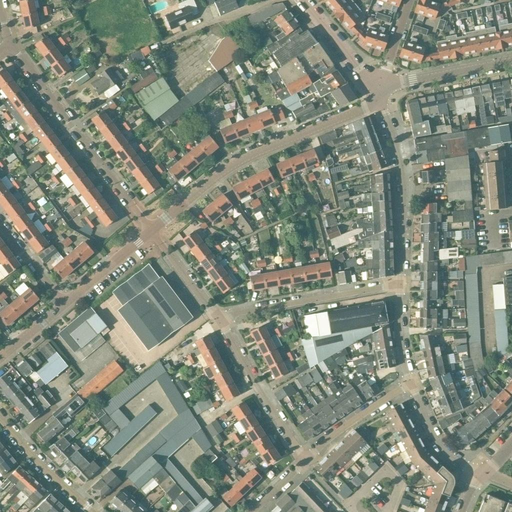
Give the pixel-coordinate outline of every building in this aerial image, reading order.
[(22,16),(35,13),(32,0),(19,3),(22,16)] [(193,20),(191,16),(198,13),(192,0),(187,0),(177,4),(180,10),(165,16),(166,19),(164,20),(167,27),(169,27),(171,29),(193,20)] [(220,16),(249,4),(247,0),(220,0),(214,3),(220,16)] [(335,14),(351,0),(336,0),(328,7),(335,14)] [(358,8),(351,0),(335,14),(334,14),(341,22),(358,8)] [(378,0),(378,1),(383,2),(381,8),(386,10),(389,0),(378,0)] [(389,0),(386,10),(391,11),(392,6),(397,7),(399,0),(389,0)] [(422,22),(424,16),(429,1),(425,0),(418,0),(414,13),(419,15),(417,20),(422,22)] [(439,6),(439,5),(429,1),(424,16),(434,20),(436,13),(447,8),(445,4),(440,6),(439,6)] [(282,3),(271,6),(275,14),(286,8),(282,3)] [(271,6),(271,5),(265,8),(270,17),(275,14),(271,6)] [(265,8),(259,11),(264,20),(270,17),(265,8)] [(359,31),(354,25),(360,19),(357,15),(361,12),(358,8),(341,22),(348,30),(350,28),(356,34),(359,31)] [(266,25),(269,29),(277,25),(280,28),(293,18),(287,10),(273,21),(266,25)] [(254,13),(256,18),(259,22),(261,21),(264,20),(259,11),(254,13)] [(25,29),(38,26),(35,13),(22,16),(25,29)] [(249,16),(251,21),(253,25),(259,22),(256,18),(254,13),(249,16)] [(243,19),(248,28),(251,27),(253,25),(251,21),(249,16),(243,19)] [(275,37),(278,40),(278,41),(286,36),(298,26),(299,26),(293,18),(280,28),(283,32),(275,37)] [(255,32),(264,28),(261,21),(259,22),(253,25),(251,27),(252,26),(255,32)] [(499,48),(499,49),(511,46),(511,44),(508,24),(498,26),(499,33),(501,40),(497,41),(499,48)] [(277,69),(317,43),(307,31),(303,33),(298,26),(286,36),(278,41),(273,44),(266,48),(271,55),(269,56),(277,69)] [(358,36),(364,42),(363,45),(373,48),(379,30),(369,27),(368,29),(366,37),(361,33),(358,36)] [(379,30),(373,48),(383,51),(388,36),(383,34),(385,29),(380,27),(379,30)] [(497,41),(501,40),(499,33),(496,34),(494,27),(485,29),(489,51),(499,49),(499,48),(497,41)] [(489,51),(485,29),(475,31),(479,52),(489,51)] [(479,52),(475,31),(465,33),(465,36),(466,36),(470,54),(479,52)] [(162,78),(147,87),(138,93),(135,96),(161,131),(224,82),(216,72),(229,63),(243,52),(228,34),(220,41),(207,61),(216,72),(178,102),(168,90),(169,89),(162,78)] [(456,38),(456,35),(445,37),(446,40),(450,58),(450,59),(460,57),(460,56),(456,38)] [(466,36),(465,36),(456,38),(460,56),(470,54),(466,36)] [(45,37),(34,45),(43,56),(54,48),(45,37)] [(273,44),(272,44),(269,38),(261,41),(266,48),(273,44)] [(405,42),(400,57),(409,60),(414,45),(415,45),(417,40),(412,38),(410,44),(405,42)] [(430,55),(431,59),(439,58),(440,60),(450,58),(446,40),(436,42),(437,45),(439,53),(430,55)] [(64,48),(63,47),(60,43),(59,43),(54,48),(43,56),(51,66),(61,58),(58,53),(64,48)] [(332,65),(317,43),(277,69),(263,78),(267,84),(270,85),(276,95),(281,101),(282,101),(296,93),(312,84),(307,75),(314,70),(317,74),(327,67),(327,68),(332,65)] [(422,56),(424,48),(415,45),(414,45),(409,60),(419,64),(420,61),(428,60),(428,55),(422,56)] [(97,49),(89,54),(93,60),(101,55),(97,49)] [(133,61),(143,56),(141,51),(131,56),(133,61)] [(130,87),(134,94),(161,77),(154,62),(151,55),(146,57),(149,64),(148,65),(150,68),(139,74),(142,80),(130,87)] [(59,77),(70,69),(61,58),(51,66),(59,77)] [(93,65),(85,71),(84,70),(72,78),(78,87),(90,78),(88,75),(95,70),(93,65)] [(123,79),(117,71),(112,74),(108,68),(99,74),(100,76),(90,83),(98,96),(118,82),(123,79)] [(3,69),(0,71),(0,88),(11,80),(3,69)] [(300,101),(299,101),(302,107),(333,91),(332,89),(345,83),(336,71),(318,80),(312,84),(316,92),(307,96),(307,97),(305,98),(300,101)] [(11,80),(0,88),(8,99),(19,91),(11,80)] [(511,96),(509,81),(500,83),(504,104),(508,103),(507,98),(510,98),(510,100),(511,99),(511,96)] [(495,108),(505,106),(504,104),(500,83),(490,84),(495,108)] [(356,99),(346,84),(333,91),(302,107),(292,112),(298,124),(356,99)] [(490,111),(494,111),(492,101),(493,101),(489,85),(479,86),(483,105),(486,105),(485,103),(488,102),(490,111)] [(487,125),(485,118),(483,105),(479,86),(470,88),(474,107),(476,107),(476,105),(478,104),(481,126),(487,125)] [(474,107),(470,88),(462,90),(466,113),(470,112),(475,111),(474,107)] [(246,91),(251,100),(255,98),(251,89),(246,91)] [(466,113),(462,90),(452,92),(457,116),(466,114),(466,113)] [(8,99),(16,110),(27,101),(19,91),(8,99)] [(451,110),(452,115),(457,114),(457,116),(452,92),(443,94),(447,111),(451,110)] [(296,93),(282,101),(284,105),(286,107),(292,111),(292,112),(302,107),(299,101),(300,101),(296,93)] [(443,94),(434,96),(438,112),(438,116),(448,114),(447,111),(443,94)] [(434,96),(425,97),(429,114),(438,112),(434,96)] [(425,97),(416,99),(420,116),(425,115),(426,118),(430,117),(429,114),(425,97)] [(416,99),(405,102),(410,124),(419,122),(418,118),(420,118),(420,116),(416,99)] [(106,104),(111,111),(116,107),(111,100),(106,104)] [(250,110),(258,107),(255,100),(247,104),(250,110)] [(16,110),(24,120),(35,112),(27,101),(16,110)] [(91,120),(99,130),(114,119),(107,108),(102,112),(91,120)] [(270,113),(269,110),(264,112),(269,125),(274,123),(274,122),(284,118),(280,109),(270,113)] [(231,111),(222,114),(225,120),(233,117),(231,111)] [(35,112),(24,120),(33,131),(43,123),(35,112)] [(264,112),(249,118),(254,131),(269,125),(264,112)] [(371,126),(368,117),(364,119),(352,123),(352,124),(347,126),(348,129),(342,132),(344,136),(371,126)] [(492,117),(485,118),(487,125),(494,124),(492,117)] [(249,118),(235,124),(240,137),(254,131),(249,118)] [(99,130),(107,141),(118,133),(110,122),(114,119),(99,130)] [(469,128),(468,122),(467,119),(465,119),(465,123),(461,123),(462,130),(469,128)] [(430,135),(427,121),(410,124),(413,139),(430,135)] [(33,131),(41,142),(52,134),(43,123),(33,131)] [(201,127),(208,135),(212,132),(206,123),(201,127)] [(127,132),(133,127),(130,124),(124,128),(127,132)] [(219,131),(224,143),(240,137),(235,124),(219,131)] [(417,164),(444,159),(444,160),(467,156),(468,156),(467,150),(511,142),(508,125),(488,128),(463,132),(464,137),(415,145),(417,164)] [(341,137),(343,142),(356,137),(357,138),(357,140),(374,134),(371,126),(344,136),(341,137)] [(432,127),(434,135),(441,133),(439,126),(432,127)] [(184,127),(180,130),(191,142),(194,140),(189,134),(184,127)] [(319,137),(322,145),(332,141),(337,139),(334,131),(319,137)] [(107,141),(116,152),(126,144),(118,133),(107,141)] [(41,142),(49,152),(60,144),(52,134),(41,142)] [(350,147),(351,151),(360,148),(377,142),(374,134),(357,140),(358,142),(359,144),(350,147)] [(217,147),(209,137),(198,145),(207,156),(217,147)] [(332,141),(333,146),(343,142),(341,137),(337,139),(332,141)] [(359,158),(380,150),(377,142),(360,148),(351,151),(346,153),(347,158),(358,154),(359,158),(358,158),(359,158)] [(49,152),(57,163),(68,155),(60,144),(49,152)] [(116,152),(124,162),(134,154),(126,144),(116,152)] [(188,154),(197,164),(207,156),(198,145),(188,154)] [(337,156),(346,153),(351,151),(350,147),(336,152),(337,156)] [(307,172),(314,169),(312,165),(318,162),(313,150),(301,155),(306,167),(307,172)] [(358,164),(359,167),(383,158),(380,150),(359,158),(360,163),(358,164)] [(482,164),(486,210),(507,209),(506,202),(511,201),(510,191),(505,192),(504,179),(509,179),(508,169),(503,169),(503,163),(507,163),(506,151),(489,152),(490,159),(486,159),(486,163),(482,164)] [(6,159),(9,163),(16,158),(13,154),(6,159)] [(134,154),(124,162),(132,173),(142,165),(134,154)] [(178,163),(187,173),(197,164),(188,154),(178,163)] [(68,155),(57,163),(65,173),(76,165),(68,155)] [(288,160),(293,172),(306,167),(301,155),(288,160)] [(467,156),(444,160),(446,183),(470,180),(467,156)] [(369,173),(386,167),(383,158),(359,167),(361,172),(368,170),(368,171),(366,171),(367,173),(369,172),(369,173)] [(276,165),(281,178),(293,172),(288,160),(276,165)] [(331,181),(328,171),(324,160),(318,163),(322,173),(320,174),(323,184),(331,181)] [(168,172),(176,182),(187,173),(178,163),(168,172)] [(65,173),(73,184),(84,176),(76,165),(65,173)] [(132,173),(140,184),(150,176),(142,165),(132,173)] [(271,189),(276,187),(273,181),(267,169),(255,176),(261,187),(268,184),(271,189)] [(435,183),(434,170),(419,172),(420,185),(435,183)] [(171,185),(171,186),(176,182),(168,172),(165,174),(166,178),(166,179),(170,184),(171,185)] [(364,182),(364,185),(388,182),(388,173),(369,176),(370,181),(364,182)] [(73,184),(81,195),(92,186),(84,176),(73,184)] [(156,196),(162,191),(158,187),(150,176),(140,184),(148,194),(152,192),(156,196)] [(243,182),(250,194),(261,187),(255,176),(243,182)] [(448,203),(458,202),(464,202),(471,201),(470,180),(446,183),(448,203)] [(231,189),(238,200),(250,194),(243,182),(231,189)] [(369,191),(369,194),(389,192),(388,182),(364,185),(364,186),(353,187),(354,192),(370,190),(370,191),(369,191)] [(13,187),(10,189),(7,192),(0,196),(0,203),(5,210),(15,202),(10,196),(18,191),(17,190),(14,186),(13,187)] [(92,186),(81,195),(89,205),(100,197),(92,186)] [(347,191),(342,192),(342,191),(336,193),(337,193),(336,194),(338,201),(349,198),(347,191)] [(363,203),(371,202),(390,201),(389,192),(369,194),(361,195),(362,203),(354,204),(355,206),(355,205),(363,203)] [(222,194),(212,203),(221,214),(231,205),(222,194)] [(88,216),(91,220),(91,221),(92,221),(98,216),(97,216),(108,208),(100,197),(89,205),(94,211),(88,216)] [(72,207),(78,203),(75,199),(69,203),(72,207)] [(355,205),(355,206),(355,208),(363,207),(363,208),(372,207),(372,210),(370,210),(370,213),(390,210),(390,201),(371,202),(363,203),(355,205)] [(457,223),(457,222),(459,222),(473,221),(471,201),(464,202),(464,210),(454,211),(452,212),(452,223),(457,223)] [(5,210),(13,221),(23,213),(15,202),(5,210)] [(458,206),(453,206),(454,211),(464,210),(464,202),(458,202),(458,206)] [(202,212),(211,222),(221,214),(212,203),(202,212)] [(421,205),(420,214),(435,213),(435,208),(438,207),(438,203),(436,203),(421,205)] [(97,216),(98,216),(98,217),(106,227),(116,219),(108,208),(97,216)] [(357,224),(373,223),(391,219),(390,210),(370,213),(367,213),(367,219),(357,220),(355,221),(356,224),(352,225),(351,227),(352,231),(357,228),(357,224)] [(13,221),(21,231),(31,224),(23,213),(13,221)] [(435,213),(420,214),(420,224),(440,222),(440,213),(435,213)] [(323,218),(325,228),(336,224),(333,215),(323,218)] [(223,222),(227,228),(233,223),(229,217),(223,222)] [(373,223),(357,224),(357,228),(358,228),(358,230),(373,228),(373,232),(358,234),(360,240),(360,241),(392,228),(391,219),(373,223)] [(440,222),(420,224),(420,233),(435,232),(441,232),(441,223),(440,223),(440,222)] [(21,231),(29,242),(39,234),(31,224),(21,231)] [(325,231),(329,240),(340,236),(337,227),(325,231)] [(365,241),(370,241),(392,240),(392,228),(360,241),(359,241),(355,243),(354,243),(354,249),(365,248),(365,241)] [(194,232),(183,240),(191,251),(202,243),(194,232)] [(435,232),(420,233),(420,243),(437,241),(437,242),(446,241),(445,238),(454,238),(453,232),(441,232),(435,232)] [(37,253),(47,245),(39,234),(29,242),(37,253)] [(469,248),(475,248),(474,236),(461,238),(461,241),(468,240),(469,248)] [(365,241),(365,248),(354,249),(365,249),(368,248),(368,250),(369,250),(392,250),(392,240),(370,241),(365,241)] [(437,241),(420,243),(420,252),(435,251),(435,246),(437,246),(437,242),(437,241)] [(84,242),(73,251),(82,261),(93,252),(84,242)] [(202,243),(191,251),(199,261),(209,252),(202,243)] [(218,252),(224,248),(221,244),(215,248),(218,252)] [(11,255),(3,245),(0,246),(0,262),(1,263),(11,255)] [(39,256),(45,263),(58,252),(52,245),(39,256)] [(439,260),(448,259),(457,258),(457,248),(438,249),(439,260)] [(210,253),(209,252),(199,261),(207,271),(222,260),(215,250),(210,253)] [(367,260),(372,260),(392,259),(392,250),(369,250),(369,253),(372,252),(372,260),(365,260),(365,264),(368,264),(367,260)] [(73,251),(64,260),(72,270),(82,261),(73,251)] [(435,251),(420,252),(420,263),(435,260),(435,251)] [(503,264),(501,252),(494,253),(496,264),(503,264)] [(507,252),(501,252),(503,264),(509,263),(507,252)] [(494,253),(488,254),(490,265),(496,264),(494,253)] [(488,254),(481,255),(483,266),(490,265),(488,254)] [(9,274),(19,266),(11,255),(1,263),(9,274)] [(481,255),(475,256),(477,267),(483,266),(481,255)] [(341,261),(338,256),(333,258),(335,264),(341,261)] [(476,274),(477,267),(475,256),(464,257),(465,271),(465,275),(476,274)] [(367,260),(368,264),(365,264),(365,270),(370,269),(392,268),(392,259),(372,260),(367,260)] [(446,263),(445,265),(448,265),(448,259),(439,260),(435,260),(420,263),(420,272),(436,272),(436,266),(443,265),(443,263),(446,263)] [(53,269),(62,279),(72,270),(64,260),(53,269)] [(218,264),(222,261),(222,260),(207,271),(215,282),(226,274),(230,271),(226,265),(221,268),(218,264)] [(316,266),(318,279),(331,276),(329,263),(328,263),(321,265),(320,260),(315,261),(316,266)] [(336,271),(345,269),(343,263),(334,266),(336,271)] [(191,318),(161,278),(159,280),(148,265),(112,293),(123,307),(118,311),(148,350),(191,318)] [(316,266),(309,267),(302,268),(305,281),(318,279),(316,266)] [(289,270),(292,283),(305,281),(302,268),(289,270)] [(366,280),(392,276),(392,268),(370,269),(365,271),(366,280)] [(276,273),(278,285),(292,283),(289,270),(276,273)] [(345,284),(352,283),(349,271),(343,272),(345,284)] [(436,272),(420,272),(419,282),(440,281),(440,271),(436,272)] [(337,273),(339,285),(345,284),(343,272),(337,273)] [(276,273),(263,275),(265,288),(278,285),(276,273)] [(234,285),(226,274),(215,282),(223,293),(234,285)] [(249,277),(252,290),(265,288),(263,275),(249,277)] [(511,304),(511,276),(503,278),(503,284),(504,291),(504,297),(505,303),(505,305),(511,304)] [(440,281),(419,282),(419,291),(440,291),(440,281)] [(38,299),(29,289),(19,297),(28,307),(38,299)] [(419,300),(439,300),(440,300),(440,296),(442,296),(442,291),(440,291),(419,291),(419,300)] [(19,297),(9,306),(17,316),(28,307),(19,297)] [(2,307),(4,310),(0,313),(0,316),(7,325),(17,316),(9,306),(4,300),(0,303),(3,306),(2,307)] [(419,309),(439,309),(440,309),(441,304),(442,304),(442,300),(440,300),(439,300),(419,300),(419,309)] [(310,368),(317,364),(344,348),(361,339),(371,333),(370,328),(385,325),(387,325),(383,301),(304,316),(307,338),(301,340),(308,362),(310,368)] [(107,327),(90,307),(58,334),(74,353),(80,348),(81,349),(107,327)] [(419,318),(439,319),(441,318),(442,309),(440,309),(439,309),(419,309),(419,318)] [(441,328),(441,319),(441,318),(439,319),(419,318),(419,328),(441,328)] [(250,332),(257,344),(269,337),(262,325),(250,332)] [(390,339),(387,325),(385,325),(371,333),(361,339),(361,341),(366,340),(366,339),(370,339),(370,343),(372,342),(372,343),(373,342),(390,339)] [(452,335),(453,345),(466,343),(465,334),(458,335),(452,335)] [(193,351),(196,356),(201,354),(213,347),(206,335),(195,342),(198,348),(193,351)] [(419,335),(422,351),(440,347),(439,344),(437,345),(435,335),(419,335)] [(257,344),(263,355),(275,349),(269,337),(257,344)] [(390,339),(373,342),(372,343),(373,351),(375,351),(391,348),(390,339)] [(39,351),(52,367),(61,359),(48,344),(39,351)] [(358,348),(359,353),(369,350),(368,344),(358,348)] [(455,346),(456,354),(467,352),(466,345),(455,346)] [(422,351),(424,360),(447,356),(447,355),(444,356),(442,346),(440,347),(422,351)] [(496,347),(497,359),(503,355),(508,352),(508,346),(496,347)] [(201,354),(207,365),(219,359),(213,347),(201,354)] [(375,351),(373,352),(375,361),(393,357),(391,348),(375,351)] [(469,350),(470,357),(482,355),(481,352),(481,348),(469,350)] [(275,349),(263,355),(269,367),(281,361),(275,349)] [(286,354),(290,361),(296,358),(292,351),(286,354)] [(508,352),(503,355),(506,360),(511,355),(511,352),(511,351),(508,352)] [(29,358),(36,367),(41,363),(33,354),(29,358)] [(483,361),(482,355),(470,357),(470,358),(471,360),(472,364),(483,361)] [(503,355),(497,359),(496,360),(499,364),(506,360),(503,355)] [(170,361),(167,356),(159,361),(166,372),(177,366),(173,360),(170,361)] [(426,369),(442,366),(449,364),(447,356),(424,360),(426,369)] [(394,367),(393,357),(375,361),(376,370),(394,367)] [(36,382),(40,387),(44,383),(24,359),(15,367),(24,378),(28,375),(35,383),(36,382)] [(226,371),(219,359),(207,365),(200,369),(206,381),(207,381),(214,378),(214,377),(226,371)] [(151,383),(155,379),(159,361),(143,373),(151,383)] [(166,372),(159,361),(155,379),(158,385),(169,378),(166,372)] [(275,379),(287,373),(281,361),(269,367),(275,379)] [(368,370),(372,369),(371,361),(365,362),(365,363),(357,365),(358,368),(356,369),(356,370),(359,374),(368,372),(368,370)] [(473,368),(474,373),(477,371),(482,368),(484,367),(483,361),(472,364),(473,368)] [(114,362),(96,378),(104,387),(122,371),(114,362)] [(310,368),(308,362),(307,362),(301,365),(295,368),(298,375),(310,368)] [(428,378),(429,379),(450,373),(450,372),(449,373),(447,365),(449,365),(449,364),(442,366),(426,369),(428,378)] [(485,368),(489,373),(498,367),(494,364),(485,368)] [(13,368),(0,379),(0,388),(2,392),(14,382),(20,376),(13,368)] [(314,380),(320,376),(315,368),(310,372),(314,380)] [(466,378),(468,377),(468,379),(475,376),(474,373),(473,368),(469,369),(465,370),(464,370),(466,378)] [(214,377),(214,378),(220,389),(232,382),(226,371),(214,377)] [(477,382),(484,379),(481,376),(477,371),(474,373),(475,376),(476,377),(477,382)] [(151,383),(143,373),(138,377),(146,387),(151,383)] [(311,380),(310,378),(307,373),(300,378),(304,384),(311,380)] [(429,379),(433,390),(454,382),(453,379),(450,380),(449,376),(451,375),(450,373),(429,379)] [(146,387),(138,377),(134,381),(141,390),(146,387)] [(293,381),(299,390),(305,386),(299,377),(293,381)] [(86,403),(104,387),(96,378),(78,394),(86,403)] [(169,378),(158,385),(161,390),(172,383),(169,378)] [(17,386),(14,382),(2,392),(9,400),(20,390),(20,389),(22,387),(21,385),(23,387),(26,384),(22,379),(18,382),(19,384),(17,386)] [(374,394),(366,381),(361,384),(358,380),(354,383),(366,400),(374,394)] [(141,390),(134,381),(129,385),(137,394),(141,390)] [(238,395),(232,383),(232,382),(220,389),(226,401),(238,395)] [(433,390),(436,398),(457,390),(456,387),(454,388),(452,385),(454,384),(454,382),(433,390)] [(172,383),(161,390),(164,395),(175,388),(172,383)] [(289,383),(284,387),(291,398),(297,394),(289,383)] [(333,394),(332,394),(346,414),(354,408),(344,394),(343,392),(340,388),(337,390),(332,383),(327,386),(333,394)] [(137,394),(129,385),(125,388),(132,398),(137,394)] [(20,390),(9,400),(15,407),(27,398),(26,397),(28,395),(27,393),(31,390),(28,387),(22,392),(20,390)] [(37,398),(43,405),(42,405),(44,408),(45,407),(46,409),(53,403),(56,401),(47,390),(45,393),(43,392),(39,387),(33,393),(37,397),(37,398)] [(350,390),(344,394),(354,408),(362,403),(351,387),(349,388),(350,390)] [(132,398),(125,388),(120,392),(128,402),(132,398)] [(175,388),(164,395),(168,400),(179,393),(175,388)] [(281,407),(290,401),(282,389),(273,394),(278,401),(277,401),(281,407)] [(460,400),(459,396),(457,397),(456,393),(458,392),(457,390),(436,398),(440,408),(460,400)] [(498,396),(493,390),(490,393),(507,409),(511,403),(511,398),(503,390),(498,396)] [(120,392),(115,396),(123,405),(128,402),(120,392)] [(179,393),(168,400),(171,405),(182,398),(179,393)] [(470,396),(473,402),(480,397),(478,393),(470,396)] [(493,402),(489,405),(500,417),(500,416),(507,409),(490,393),(487,396),(493,402)] [(324,400),(338,419),(346,414),(332,394),(324,400)] [(27,398),(15,407),(22,415),(34,406),(33,405),(38,401),(33,396),(29,400),(27,398)] [(118,409),(123,405),(115,396),(101,407),(118,409)] [(182,398),(171,405),(174,410),(185,403),(182,398)] [(191,406),(197,416),(211,408),(206,398),(191,406)] [(480,409),(479,411),(491,425),(500,417),(489,405),(482,398),(477,401),(481,405),(483,403),(485,406),(486,405),(487,406),(482,411),(480,409)] [(319,408),(330,424),(338,419),(324,400),(317,405),(316,406),(318,409),(319,408)] [(440,408),(443,417),(464,409),(463,405),(461,406),(459,402),(461,402),(460,400),(440,408)] [(232,409),(239,420),(250,413),(243,402),(232,409)] [(185,403),(174,410),(177,415),(194,418),(185,403)] [(385,412),(390,421),(406,413),(401,403),(385,412)] [(78,425),(83,420),(69,405),(65,409),(62,406),(54,412),(65,425),(72,421),(76,426),(78,425)] [(141,412),(145,416),(152,409),(148,405),(141,412)] [(311,412),(311,413),(323,430),(330,424),(319,408),(318,409),(316,406),(317,405),(309,410),(311,412)] [(29,424),(40,414),(34,406),(22,415),(29,424)] [(93,413),(98,419),(105,414),(99,407),(93,413)] [(112,420),(114,422),(123,413),(118,409),(101,407),(109,417),(112,420)] [(156,413),(152,409),(145,416),(149,420),(156,413)] [(482,432),(491,425),(479,411),(477,412),(479,414),(474,417),(472,415),(469,411),(466,413),(469,417),(470,417),(482,432)] [(141,412),(136,416),(145,424),(149,420),(145,416),(141,412)] [(127,418),(123,413),(114,422),(118,426),(127,418)] [(246,432),(257,424),(250,413),(239,420),(246,432)] [(315,435),(323,430),(311,413),(309,415),(311,416),(308,418),(306,415),(303,417),(304,419),(315,435)] [(395,431),(411,422),(406,413),(390,421),(395,431)] [(459,413),(453,416),(455,420),(457,421),(461,418),(459,413)] [(105,414),(98,420),(114,437),(115,436),(119,432),(122,430),(118,426),(114,422),(112,420),(111,421),(105,414)] [(180,429),(194,418),(177,415),(172,420),(180,429)] [(141,428),(145,424),(136,416),(132,420),(141,428)] [(450,421),(452,425),(457,421),(455,420),(453,416),(448,418),(445,419),(447,423),(450,421)] [(45,443),(62,427),(54,417),(52,419),(51,418),(46,423),(48,425),(37,434),(45,443)] [(463,424),(462,425),(474,440),(482,432),(470,417),(469,417),(467,419),(469,421),(465,425),(463,424)] [(130,422),(127,418),(118,426),(122,430),(124,428),(128,424),(130,422)] [(180,429),(178,432),(186,442),(191,438),(201,429),(194,418),(180,429)] [(207,426),(217,444),(220,442),(217,436),(225,432),(218,419),(207,426)] [(295,423),(307,440),(315,435),(304,419),(302,420),(303,421),(300,424),(298,421),(295,423)] [(136,433),(141,428),(132,420),(130,422),(128,424),(136,433)] [(180,429),(172,420),(167,424),(176,433),(178,432),(180,429)] [(416,432),(411,422),(395,431),(401,440),(416,432)] [(132,437),(136,433),(128,424),(124,428),(132,437)] [(176,433),(167,424),(162,428),(171,438),(173,436),(176,433)] [(246,432),(253,442),(264,435),(257,424),(246,432)] [(460,442),(469,444),(474,440),(462,425),(461,427),(462,428),(458,432),(455,430),(453,427),(451,430),(460,442)] [(50,449),(57,456),(69,444),(67,442),(78,432),(74,427),(71,430),(50,449)] [(128,441),(132,437),(124,428),(122,430),(119,432),(128,441)] [(158,432),(158,433),(166,441),(168,440),(171,438),(162,428),(158,432)] [(369,433),(364,428),(358,434),(353,430),(345,438),(358,451),(366,443),(362,439),(369,433)] [(191,438),(195,443),(204,435),(201,429),(191,438)] [(124,445),(128,441),(119,432),(115,436),(124,445)] [(186,442),(178,432),(176,433),(173,436),(182,446),(186,442)] [(406,450),(422,441),(416,432),(401,440),(406,450)] [(162,445),(163,444),(166,441),(158,433),(154,436),(162,445)] [(195,443),(199,448),(208,441),(204,435),(195,443)] [(272,447),(264,435),(250,445),(245,448),(249,454),(243,458),(247,462),(249,460),(250,461),(261,454),(272,447)] [(119,449),(124,445),(115,436),(114,437),(111,440),(119,449)] [(154,436),(150,440),(158,449),(162,445),(154,436)] [(173,436),(171,438),(168,440),(177,450),(182,446),(173,436)] [(345,438),(338,445),(350,458),(358,451),(345,438)] [(115,453),(119,449),(111,440),(107,445),(115,453)] [(150,440),(146,444),(154,452),(158,449),(150,440)] [(168,440),(166,441),(163,444),(172,454),(177,450),(168,440)] [(72,441),(69,444),(57,456),(63,463),(79,448),(76,444),(72,441)] [(211,446),(208,441),(199,448),(203,453),(208,449),(211,446)] [(406,450),(412,462),(427,451),(422,441),(406,450)] [(146,444),(142,447),(150,456),(154,452),(146,444)] [(162,445),(158,449),(154,452),(150,456),(168,459),(172,454),(163,444),(162,445)] [(387,448),(383,444),(376,450),(380,455),(387,448)] [(102,449),(111,457),(115,453),(107,445),(102,449)] [(330,453),(342,466),(350,458),(338,445),(330,453)] [(142,447),(138,451),(146,460),(150,456),(142,447)] [(268,465),(279,458),(272,447),(261,454),(268,465)] [(70,469),(85,455),(86,455),(79,448),(63,463),(70,469)] [(0,463),(10,456),(4,449),(0,451),(0,463)] [(214,460),(217,458),(208,449),(203,453),(201,455),(210,464),(214,460)] [(134,455),(135,456),(142,463),(146,460),(138,451),(134,455)] [(412,462),(422,471),(434,458),(427,451),(412,462)] [(330,453),(322,460),(334,473),(342,466),(330,453)] [(70,469),(70,470),(77,476),(89,464),(85,460),(87,458),(85,455),(70,469)] [(10,456),(0,463),(0,476),(16,464),(10,456)] [(179,509),(176,511),(190,511),(193,510),(196,508),(192,503),(188,498),(184,494),(179,489),(175,485),(171,480),(167,475),(163,471),(150,456),(146,460),(142,463),(138,467),(133,471),(129,475),(127,477),(138,490),(140,488),(145,495),(158,485),(179,509)] [(138,467),(142,463),(135,456),(131,459),(138,467)] [(172,463),(168,459),(150,456),(163,471),(172,463)] [(225,461),(233,469),(236,465),(233,462),(233,461),(230,457),(225,461)] [(242,467),(247,462),(243,458),(238,463),(239,463),(242,467)] [(435,483),(428,499),(445,506),(453,485),(450,484),(449,476),(451,473),(434,458),(422,471),(435,483)] [(91,462),(89,464),(77,476),(84,483),(96,471),(101,466),(94,459),(91,462)] [(133,471),(138,467),(131,459),(126,463),(133,471)] [(314,468),(326,481),(334,473),(322,460),(314,468)] [(369,463),(376,470),(378,468),(371,461),(369,463)] [(129,475),(133,471),(126,463),(122,467),(129,475)] [(172,463),(163,471),(167,475),(176,468),(172,463)] [(376,470),(369,463),(367,465),(373,472),(376,470)] [(0,485),(0,486),(3,489),(9,482),(13,485),(14,485),(26,473),(18,466),(6,479),(0,485)] [(404,466),(397,471),(399,474),(406,468),(404,466)] [(127,477),(129,475),(122,467),(118,471),(125,479),(127,477)] [(176,468),(167,475),(171,480),(180,473),(176,468)] [(253,469),(243,479),(250,487),(261,477),(253,469)] [(121,482),(114,475),(110,471),(91,487),(102,499),(121,482)] [(118,471),(114,475),(121,482),(125,479),(118,471)] [(16,496),(32,479),(26,473),(14,485),(15,487),(18,489),(17,491),(16,491),(13,494),(16,497),(16,496)] [(180,473),(171,480),(175,485),(184,477),(180,473)] [(353,478),(360,485),(362,483),(356,476),(353,478)] [(184,477),(175,485),(179,489),(188,482),(184,477)] [(357,487),(358,487),(360,485),(353,478),(351,480),(357,487)] [(17,503),(20,506),(23,503),(39,485),(32,479),(16,496),(20,499),(17,503)] [(230,480),(227,483),(233,489),(240,496),(250,487),(243,479),(239,483),(236,479),(232,482),(230,480)] [(188,482),(179,489),(184,494),(192,486),(188,482)] [(329,511),(322,504),(323,503),(316,496),(315,497),(308,490),(309,489),(303,482),(288,497),(287,495),(276,505),(278,507),(272,511),(329,511)] [(337,493),(338,493),(344,500),(352,492),(344,484),(338,489),(340,491),(337,493)] [(23,503),(29,509),(34,504),(46,491),(39,485),(23,503)] [(192,486),(184,494),(188,498),(196,491),(192,486)] [(122,488),(109,502),(117,509),(128,497),(129,498),(131,496),(122,488)] [(225,488),(219,494),(222,498),(230,506),(240,496),(233,489),(228,493),(225,488)] [(196,491),(188,498),(192,503),(200,496),(196,491)] [(13,494),(6,502),(9,504),(16,497),(13,494)] [(37,508),(32,511),(46,511),(57,501),(50,494),(37,508)] [(511,511),(511,500),(509,499),(508,502),(486,494),(478,511),(511,511)] [(128,511),(136,505),(136,504),(138,502),(131,496),(129,498),(128,497),(117,509),(120,511),(128,511)] [(200,496),(192,503),(196,508),(197,506),(202,503),(204,500),(200,496)] [(206,498),(204,500),(202,503),(208,510),(213,506),(206,498)] [(428,499),(424,510),(430,511),(442,511),(445,506),(428,499)] [(58,511),(63,507),(57,501),(46,511),(58,511)] [(146,511),(148,510),(138,502),(136,504),(136,505),(128,511),(146,511)] [(20,506),(17,503),(12,508),(16,511),(20,506)] [(197,506),(202,511),(206,511),(208,510),(202,503),(197,506)]
